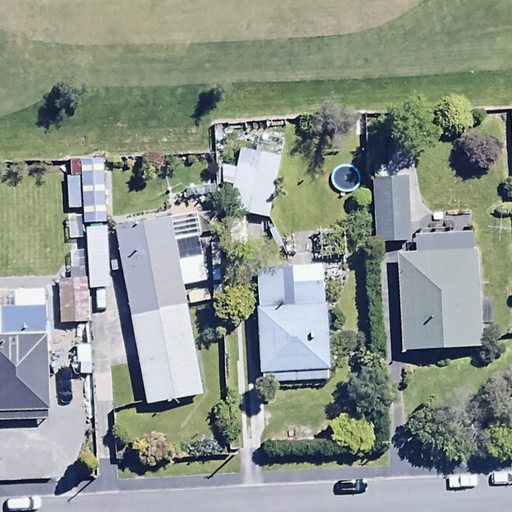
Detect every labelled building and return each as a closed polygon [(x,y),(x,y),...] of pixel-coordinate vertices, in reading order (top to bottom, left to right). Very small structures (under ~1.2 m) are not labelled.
[(267,221),(278,158),(237,151),(234,170),(222,168),(219,186),(232,188),(227,214),(267,221)] [(103,163),(81,163),(83,228),(104,227),(103,163)] [(408,170),(372,170),(373,245),(408,245),(408,170)] [(80,208),(79,179),(64,179),(65,209),(80,208)] [(215,213),(192,216),(195,237),(217,234),(215,213)] [(200,397),(181,289),(205,284),(201,259),(176,264),(168,218),(113,228),(145,407),(200,397)] [(106,229),(86,229),(88,290),(108,289),(106,229)] [(399,354),(480,351),(476,249),(472,250),(472,238),(414,240),(414,253),(395,253),(399,354)] [(85,325),(82,254),(67,254),(67,281),(58,281),(58,325),(85,325)] [(260,384),(330,382),(325,269),(255,272),(260,384)] [(45,310),(0,310),(0,423),(46,423),(45,310)]
